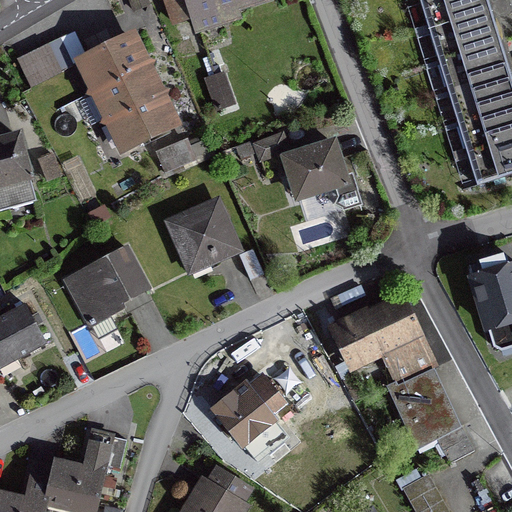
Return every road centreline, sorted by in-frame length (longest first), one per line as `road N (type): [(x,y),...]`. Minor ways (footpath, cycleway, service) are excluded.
road 1 (residential): [(323,0),(413,245)]
road 2 (residential): [(185,356),(413,245)]
road 3 (residential): [(413,245),(511,439)]
road 4 (residential): [(185,356),(0,440)]
road 5 (residential): [(185,356),(138,511)]
